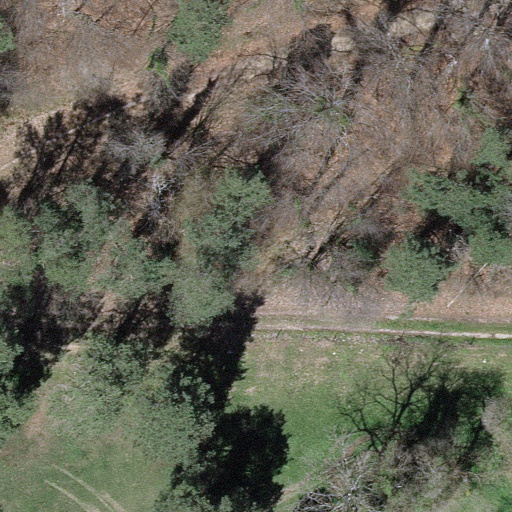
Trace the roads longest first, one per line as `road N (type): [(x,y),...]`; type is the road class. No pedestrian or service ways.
road 1 (track): [(511,2),(393,22),(0,193)]
road 2 (track): [(0,313),(511,331)]
